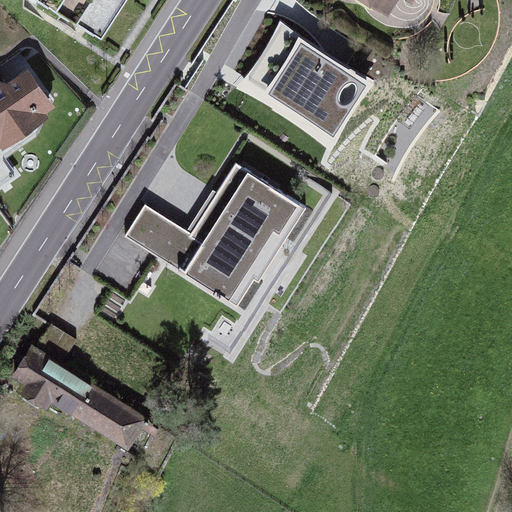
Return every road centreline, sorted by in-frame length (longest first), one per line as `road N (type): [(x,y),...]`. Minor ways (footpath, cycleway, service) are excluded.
road 1 (track): [(360,511),(371,391),(511,121)]
road 2 (secondary): [(0,310),(201,0)]
